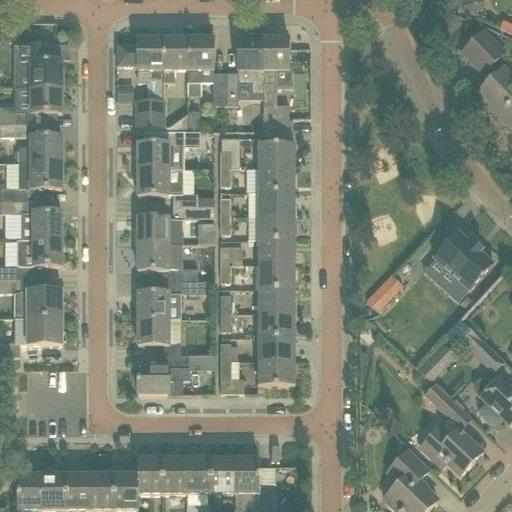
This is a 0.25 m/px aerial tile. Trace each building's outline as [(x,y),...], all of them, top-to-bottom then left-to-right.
[(484,34),(479,39),(462,56),(483,77),(505,56),(484,34)] [(137,106),(137,118),(163,118),(163,86),(163,74),(163,43),(137,43),(138,49),(118,50),(118,71),(138,71),(138,87),(148,87),(148,106),(137,106)] [(163,74),(163,86),(176,86),(176,74),(188,74),(188,43),(163,43),(163,74)] [(188,43),(188,74),(188,87),(187,87),(187,101),(200,101),(200,88),(214,88),(213,111),(227,111),(227,105),(226,105),(226,78),(214,78),(214,43),(188,43)] [(238,78),(226,78),(226,105),(227,105),(239,105),(239,87),(251,87),(251,98),(263,98),(263,43),(238,43),(238,78)] [(263,43),(263,98),(263,136),(289,136),(289,110),(277,110),(277,74),(289,74),(289,43),(263,43)] [(14,50),(14,91),(62,91),(62,65),(50,65),(50,49),(22,49),(22,50),(14,50)] [(511,132),(511,130),(511,81),(503,72),(479,95),(497,114),(495,116),(511,132)] [(62,117),(62,91),(14,91),(14,111),(1,112),(1,130),(26,130),(52,129),(52,117),(62,117)] [(163,131),(163,118),(137,118),(138,131),(163,131)] [(1,130),(1,141),(26,141),(26,130),(1,130)] [(198,149),(198,137),(198,136),(174,136),(175,149),(198,149)] [(18,167),(62,167),(62,141),(30,141),(30,152),(18,152),(18,167)] [(170,173),(170,148),(138,148),(138,174),(170,173)] [(294,172),(294,148),(260,148),(259,172),(294,172)] [(221,155),(221,173),(231,173),(231,155),(221,155)] [(1,205),(27,205),(27,193),(62,193),(62,167),(18,167),(18,193),(1,193),(1,205)] [(294,196),(294,172),(259,172),(259,196),(294,196)] [(173,200),(173,211),(214,211),(214,201),(197,201),(197,199),(182,199),(182,174),(170,174),(170,173),(138,174),(138,200),(173,200)] [(221,173),(221,191),(231,191),(231,173),(221,173)] [(294,220),(294,196),(259,196),(259,220),(294,220)] [(221,203),(221,220),(231,220),(231,203),(221,203)] [(27,217),(27,205),(1,205),(1,219),(26,219),(26,217),(27,217)] [(138,222),(138,248),(182,248),(182,225),(198,225),(198,223),(214,223),(214,211),(173,211),(173,222),(138,222)] [(26,217),(26,219),(26,229),(20,229),(20,243),(62,244),(62,217),(27,217),(26,217)] [(221,220),(221,238),(231,238),(231,220),(221,220)] [(294,245),(294,220),(259,220),(259,244),(294,245)] [(458,236),(434,263),(470,295),(494,269),(480,256),(482,254),(482,255),(483,253),(474,245),(473,247),(472,249),(458,236)] [(62,271),(62,244),(20,243),(20,244),(17,244),(17,271),(19,271),(62,271)] [(295,269),(294,245),(259,244),(259,269),(295,269)] [(174,275),(174,285),(198,285),(198,274),(182,274),(182,248),(138,248),(138,275),(174,275)] [(221,251),(221,269),(231,269),(231,251),(221,251)] [(231,269),(221,269),(221,287),(231,287),(231,269)] [(259,269),(259,293),(295,293),(295,269),(259,269)] [(17,271),(0,270),(0,282),(19,282),(19,271),(17,271)] [(377,316),(402,290),(391,279),(366,304),(377,316)] [(0,297),(14,298),(19,298),(19,282),(0,282),(0,297)] [(138,297),(138,323),(169,323),(169,324),(182,323),(181,299),(198,299),(198,285),(174,285),(174,297),(138,297)] [(295,317),(295,293),(259,293),(259,317),(295,317)] [(62,322),(62,295),(27,295),(27,322),(62,322)] [(221,299),(221,317),(231,317),(231,299),(221,299)] [(221,317),(221,335),(231,335),(231,317),(221,317)] [(295,317),(259,317),(259,341),(295,341),(295,317)] [(14,322),(15,348),(20,348),(27,348),(27,349),(62,349),(62,322),(27,322),(14,322)] [(156,349),(156,361),(182,360),(182,348),(169,348),(169,324),(169,323),(138,323),(138,349),(156,349)] [(295,365),(295,341),(259,341),(259,365),(295,365)] [(433,387),(454,359),(436,345),(414,373),(433,387)] [(493,376),(503,366),(481,345),(471,355),(493,376)] [(20,348),(15,348),(0,347),(0,361),(20,362),(20,348)] [(221,365),(231,365),(237,365),(237,356),(231,356),(231,347),(221,347),(221,365)] [(190,360),(182,360),(156,361),(156,372),(138,372),(138,398),(169,398),(169,386),(190,386),(189,372),(190,360)] [(221,383),(231,383),(231,365),(221,365),(221,383)] [(295,390),(295,365),(259,365),(259,391),(295,390)] [(509,429),(511,426),(511,393),(499,381),(494,388),(488,382),(480,382),(475,388),(475,396),(486,407),(479,414),(480,420),(491,431),(497,430),(504,423),(509,429)] [(243,383),(231,383),(221,383),(221,398),(243,398),(243,383)] [(452,423),(462,412),(436,387),(426,398),(452,423)] [(447,468),(460,481),(483,456),(459,433),(457,435),(448,426),(442,432),(441,430),(420,452),(442,473),(447,468)] [(385,477),(398,489),(384,503),(392,511),(429,511),(437,504),(417,485),(429,474),(407,454),(385,477)] [(162,498),(162,462),(138,462),(138,478),(138,498),(139,498),(162,498)] [(186,498),(186,462),(162,462),(162,498),(186,498)] [(210,498),(210,462),(186,462),(186,498),(210,498)] [(234,498),(234,462),(210,462),(210,498),(234,498)] [(234,498),(235,498),(259,498),(259,462),(234,462),(234,498)] [(90,479),(90,511),(114,511),(115,478),(90,479)] [(115,478),(114,511),(139,511),(139,498),(138,498),(138,478),(115,478)] [(42,511),(42,479),(17,479),(17,511),(42,511)] [(66,511),(66,479),(42,479),(42,511),(66,511)] [(90,511),(90,479),(66,479),(66,511),(90,511)]
